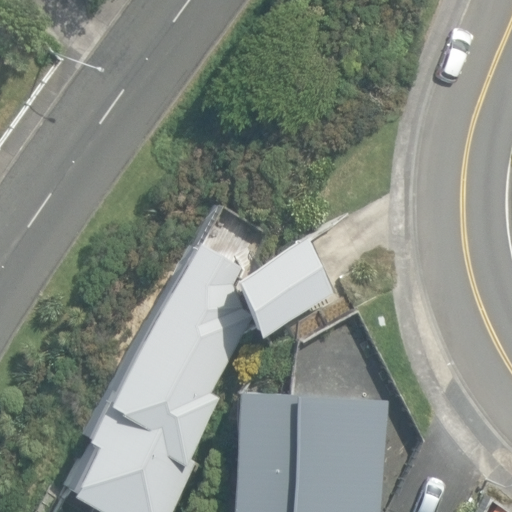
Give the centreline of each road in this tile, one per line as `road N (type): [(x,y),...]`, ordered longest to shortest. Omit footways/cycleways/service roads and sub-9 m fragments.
road 1 (residential): [(511,15),(466,148),(462,204),(465,260),(511,375)]
road 2 (residential): [(0,275),(181,0)]
